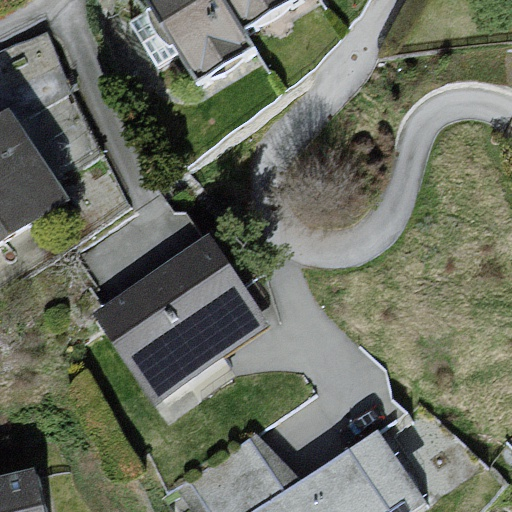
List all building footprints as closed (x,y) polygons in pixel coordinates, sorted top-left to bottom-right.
[(220,0),(146,0),(208,96),(261,63),(252,50),(220,0)] [(220,0),(252,50),(317,9),(311,0),(220,0)] [(8,113),(0,118),(0,251),(70,206),(8,113)] [(212,243),(100,318),(159,406),(271,330),(212,243)] [(248,442),(187,482),(206,511),(416,511),(433,502),(383,427),(281,493),(248,442)] [(0,511),(34,511),(29,489),(0,495),(0,511)]
